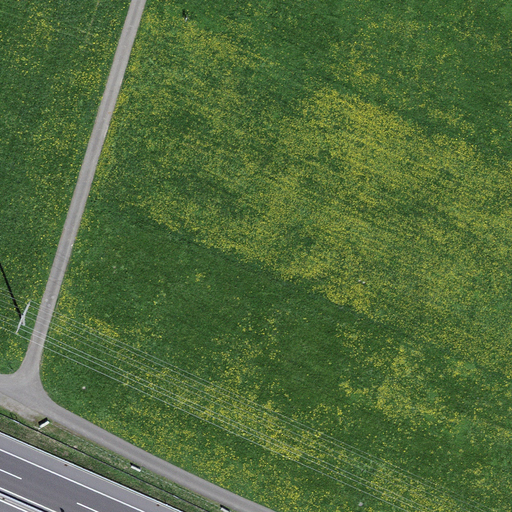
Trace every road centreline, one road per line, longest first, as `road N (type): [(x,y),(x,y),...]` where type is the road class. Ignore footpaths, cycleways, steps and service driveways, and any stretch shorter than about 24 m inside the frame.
road 1 (track): [(143,0),(31,386)]
road 2 (unclassified): [(305,511),(0,372)]
